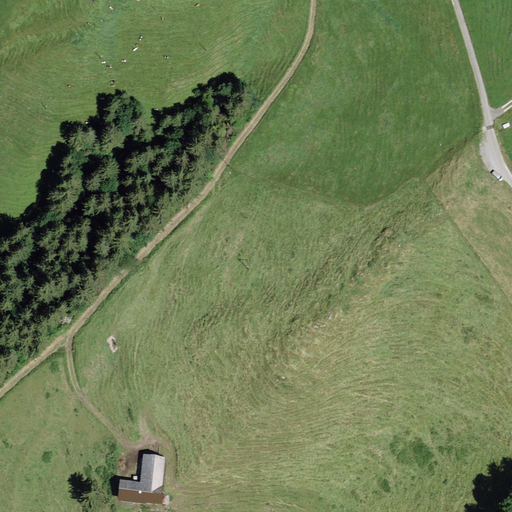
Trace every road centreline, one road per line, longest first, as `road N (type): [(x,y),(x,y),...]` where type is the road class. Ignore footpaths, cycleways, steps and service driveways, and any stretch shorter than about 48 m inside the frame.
road 1 (track): [(315,0),(303,53),(222,167),(0,390)]
road 2 (residential): [(511,181),(501,168),(455,0)]
